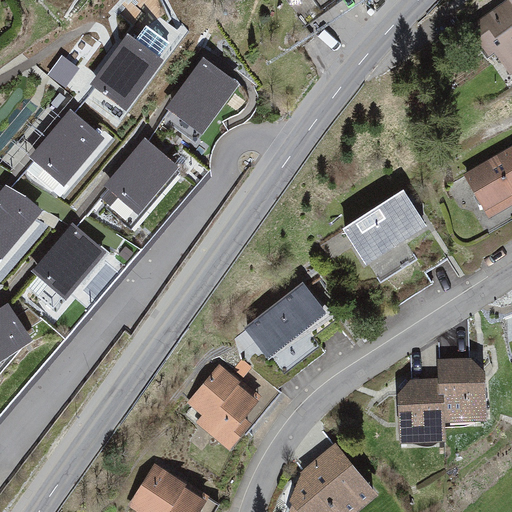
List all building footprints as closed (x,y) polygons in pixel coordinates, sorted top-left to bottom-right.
[(511,0),(511,1),(472,29),(489,54),(495,50),(510,72),(511,70),(511,0)] [(177,31),(160,18),(147,27),(135,44),(129,40),(96,83),(98,85),(89,97),(115,116),(157,61),(155,59),(177,31)] [(204,63),(163,119),(191,140),(232,84),(204,63)] [(71,115),(26,169),(53,192),(98,138),(71,115)] [(146,144),(101,196),(132,223),(178,171),(146,144)] [(511,204),(511,151),(467,180),(491,218),(511,204)] [(25,200),(7,190),(0,198),(0,252),(36,210),(25,200)] [(405,194),(342,235),(367,274),(430,233),(405,194)] [(33,217),(53,229),(60,219),(39,207),(33,217)] [(73,229),(28,282),(55,304),(100,252),(73,229)] [(329,314),(303,283),(247,329),(273,361),(329,314)] [(7,309),(0,313),(0,365),(19,343),(27,338),(7,309)] [(220,366),(188,403),(236,444),(268,407),(220,366)] [(403,408),(405,451),(453,452),(455,434),(495,432),(497,393),(481,368),(445,369),(445,389),(417,388),(404,403),(403,408)] [(360,473),(339,452),(307,478),(306,482),(296,510),(295,511),(373,511),(384,502),(360,473)] [(213,511),(219,504),(154,464),(128,506),(138,511),(213,511)]
